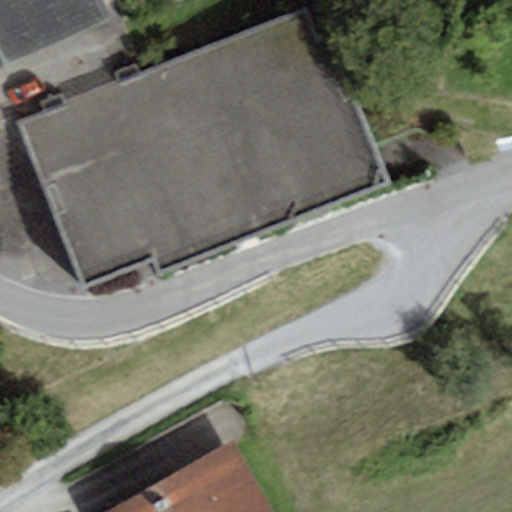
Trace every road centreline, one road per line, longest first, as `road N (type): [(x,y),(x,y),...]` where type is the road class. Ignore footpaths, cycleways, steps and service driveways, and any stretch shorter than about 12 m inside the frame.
road 1 (residential): [(433,203),(434,237),(416,268),(362,305),(204,378),(0,507)]
road 2 (residential): [(0,295),(102,318),(433,203)]
